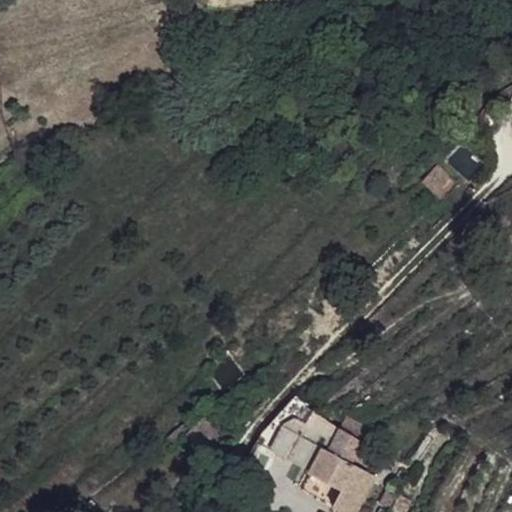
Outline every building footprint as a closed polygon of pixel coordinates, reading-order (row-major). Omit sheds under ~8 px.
[(439,163),(423,178),(440,196),(456,182),(439,163)] [(240,341),(227,350),(247,374),(264,360),(253,346),(249,349),(240,341)] [(347,416),(338,436),(364,447),(373,427),(347,416)] [(338,436),(312,423),(290,464),(343,488),(336,508),(344,511),(373,511),(386,483),(397,464),(364,447),(338,436)] [(201,428),(191,437),(211,458),(222,449),(201,428)] [(185,430),(168,442),(174,449),(191,437),(185,430)] [(408,469),(397,464),(386,483),(397,490),(408,469)]
